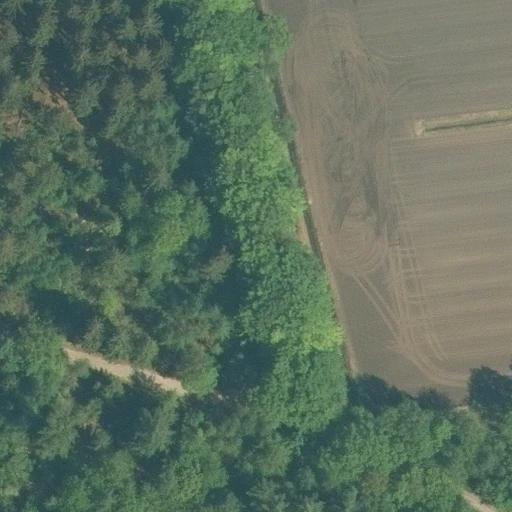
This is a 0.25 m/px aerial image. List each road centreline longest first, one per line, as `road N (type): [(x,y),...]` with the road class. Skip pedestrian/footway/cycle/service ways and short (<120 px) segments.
road 1 (track): [(477,511),(362,444),(334,436),(313,350),(182,298),(112,174),(0,33)]
road 2 (track): [(511,426),(362,444),(173,511)]
road 3 (track): [(334,436),(0,343)]
